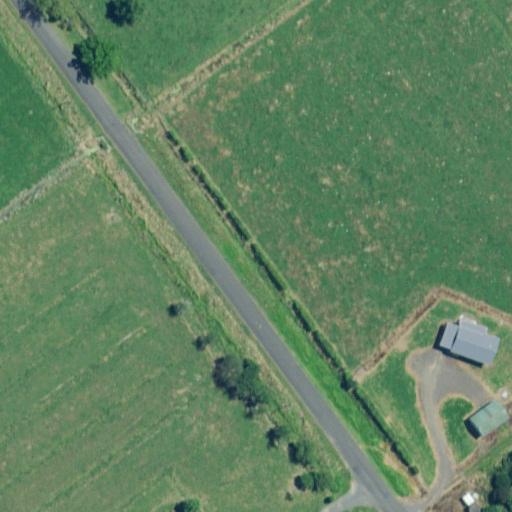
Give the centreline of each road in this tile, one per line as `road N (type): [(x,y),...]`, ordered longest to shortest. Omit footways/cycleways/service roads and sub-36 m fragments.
road 1 (unclassified): [(392,511),(17,0)]
road 2 (track): [(414,511),(511,436)]
